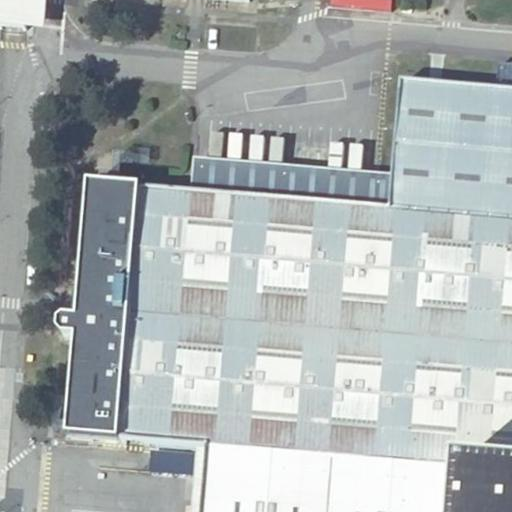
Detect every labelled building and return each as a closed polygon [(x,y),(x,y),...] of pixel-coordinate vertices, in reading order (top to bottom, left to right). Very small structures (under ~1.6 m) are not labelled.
[(0,0),(0,30),(22,32),(24,0),(0,0)] [(46,0),(24,0),(22,32),(44,33),(46,0)] [(511,68),(503,67),(501,92),(511,92),(511,68)] [(511,96),(448,91),(401,86),(389,212),(88,187),(78,322),(68,320),(60,325),(59,335),(66,341),(77,342),(69,439),(198,450),(209,451),(203,511),(457,511),(461,475),(511,479),(511,96)] [(198,450),(192,511),(203,511),(209,451),(198,450)] [(511,511),(511,479),(461,475),(457,511),(511,511)]
